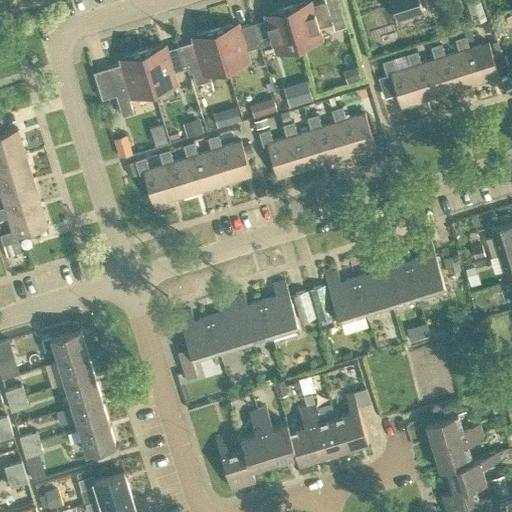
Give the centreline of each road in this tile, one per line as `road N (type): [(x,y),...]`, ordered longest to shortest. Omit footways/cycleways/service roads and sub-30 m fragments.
road 1 (residential): [(126,277),(511,163)]
road 2 (residential): [(166,0),(53,36),(126,277)]
road 3 (residential): [(203,511),(126,277)]
road 4 (residential): [(0,320),(126,277)]
road 5 (residential): [(325,497),(401,466),(389,423)]
